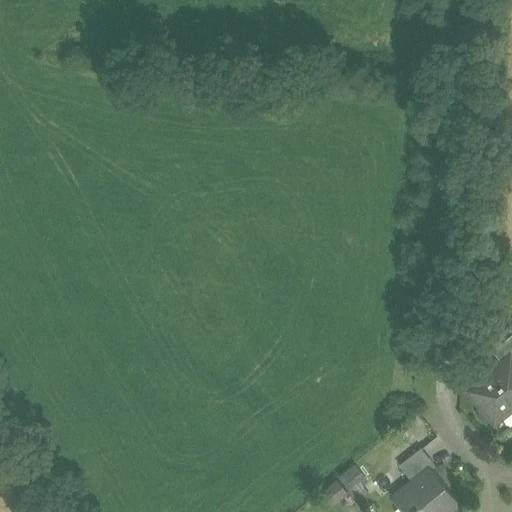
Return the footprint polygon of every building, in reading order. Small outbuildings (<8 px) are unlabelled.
[(511,334),(496,348),(504,357),(511,350),(511,334)] [(511,350),(504,357),(475,381),(485,394),(480,397),(494,415),(511,400),(511,350)] [(424,441),(404,457),(417,474),(431,463),(433,464),(439,459),(424,441)] [(356,458),(339,471),(348,483),(365,470),(356,458)] [(417,474),(399,489),(400,491),(406,486),(418,502),(415,504),(422,511),(441,511),(450,506),(448,504),(458,496),(459,497),(460,496),(433,464),(431,463),(417,474)] [(337,475),(323,486),(333,499),(347,489),(337,475)]
